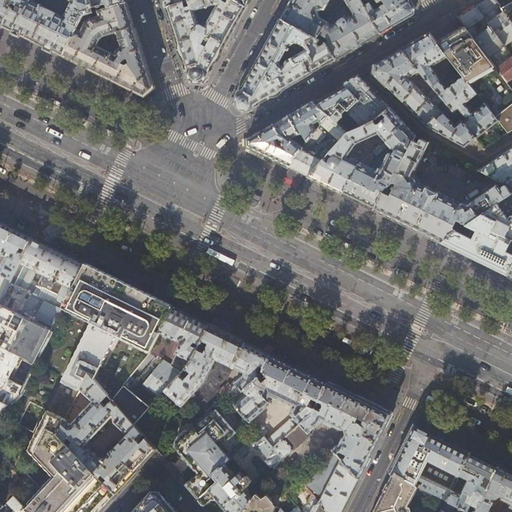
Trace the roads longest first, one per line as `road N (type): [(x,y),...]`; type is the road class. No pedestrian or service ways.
road 1 (primary): [(170,207),(439,339)]
road 2 (residential): [(438,14),(246,122),(197,141)]
road 3 (residential): [(439,339),(355,511)]
road 4 (primary): [(0,122),(170,207)]
road 5 (residential): [(197,141),(272,0)]
road 6 (residential): [(146,0),(197,141)]
road 7 (residential): [(111,511),(147,474),(163,473),(197,511)]
